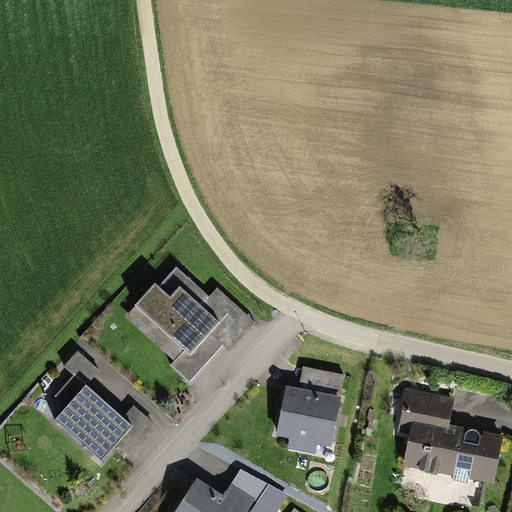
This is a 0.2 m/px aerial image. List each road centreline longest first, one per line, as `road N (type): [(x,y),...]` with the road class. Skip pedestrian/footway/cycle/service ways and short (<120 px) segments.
road 1 (residential): [(511,373),(300,315),(282,324),(111,511)]
road 2 (track): [(140,0),(169,151),(209,238),(300,315)]
